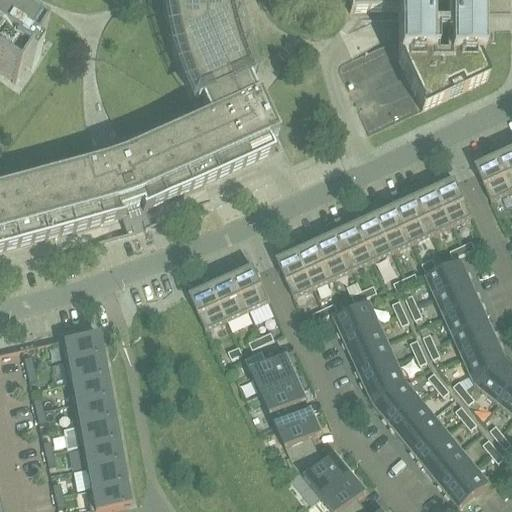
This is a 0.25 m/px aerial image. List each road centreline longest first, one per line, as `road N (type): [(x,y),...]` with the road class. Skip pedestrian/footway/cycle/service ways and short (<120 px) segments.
road 1 (residential): [(248,223),(339,421),(406,511)]
road 2 (residential): [(0,311),(248,223)]
road 3 (residential): [(248,223),(446,138)]
road 4 (residential): [(511,289),(446,138)]
